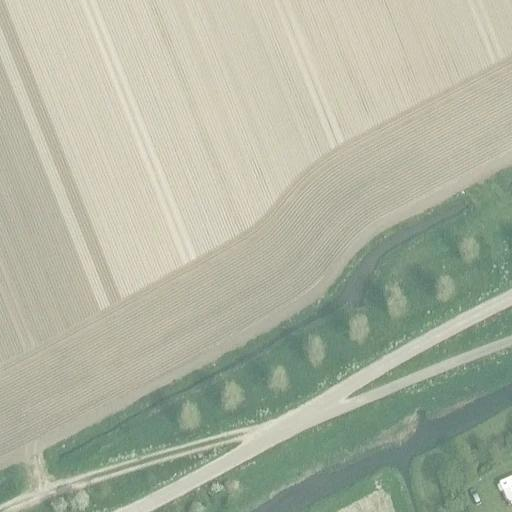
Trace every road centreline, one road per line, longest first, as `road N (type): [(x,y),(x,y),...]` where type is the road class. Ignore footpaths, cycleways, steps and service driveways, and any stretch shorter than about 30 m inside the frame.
road 1 (unclassified): [(302,419),(511,297)]
road 2 (unclassified): [(302,419),(511,340)]
road 3 (unclassified): [(131,511),(302,419)]
